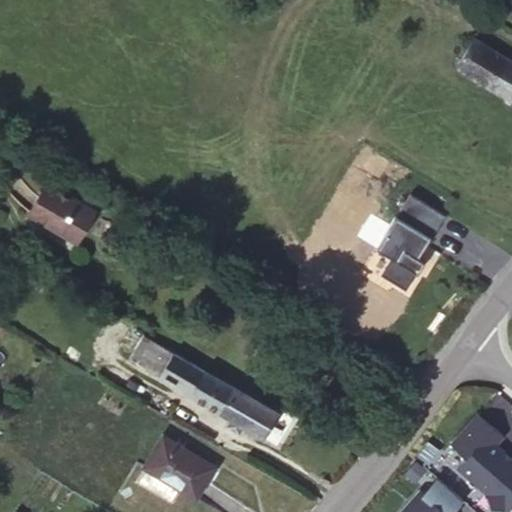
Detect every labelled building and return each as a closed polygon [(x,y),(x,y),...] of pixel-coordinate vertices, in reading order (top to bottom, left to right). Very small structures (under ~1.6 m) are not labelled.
[(457,65),(489,84),(507,57),(474,37),(457,65)] [(511,60),(507,57),(489,84),(511,98),(511,60)] [(47,181),(29,212),(78,240),(96,209),(47,181)] [(419,267),(446,221),(412,200),(377,258),(391,266),(382,281),(407,295),(415,281),(418,282),(425,271),(419,267)] [(221,267),(213,279),(245,298),(252,287),(221,267)] [(83,304),(64,295),(58,306),(77,316),(83,304)] [(243,424),(263,435),(278,412),(175,350),(173,352),(144,336),(130,358),(232,417),(243,424)] [(471,454),(459,473),(503,511),(511,511),(511,460),(511,459),(511,420),(487,401),(449,438),(471,454)] [(243,424),(232,417),(227,425),(238,431),(243,424)] [(145,465),(146,466),(179,486),(196,497),(215,465),(164,434),(145,465)] [(179,486),(146,466),(138,479),(171,498),(179,486)] [(439,511),(416,490),(398,511),(439,511)]
